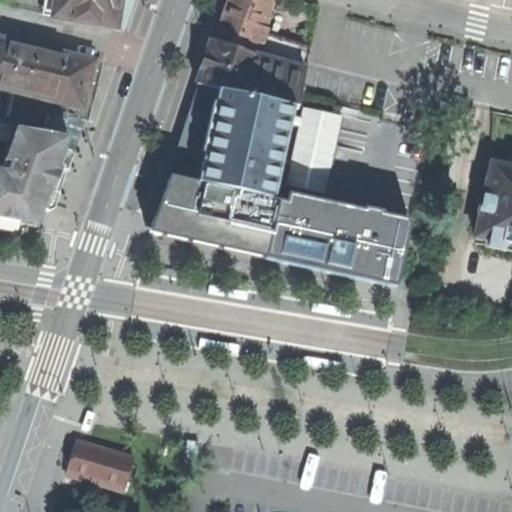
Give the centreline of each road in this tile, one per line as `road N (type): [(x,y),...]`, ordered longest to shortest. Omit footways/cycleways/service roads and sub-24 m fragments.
road 1 (secondary): [(178,0),(81,285)]
road 2 (secondary): [(69,320),(4,511)]
road 3 (residential): [(372,0),(511,31)]
